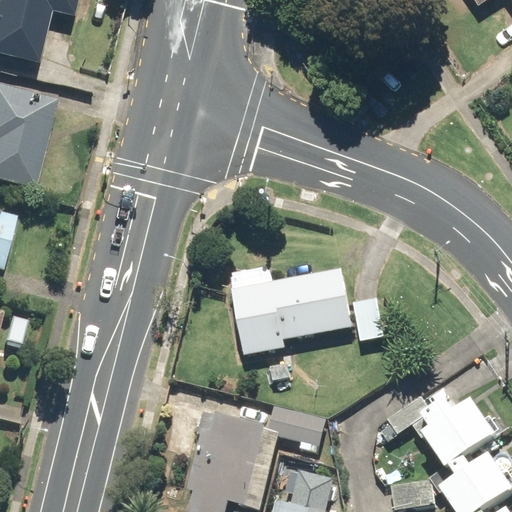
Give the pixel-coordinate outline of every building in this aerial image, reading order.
[(72,20),(77,0),(0,0),(0,56),(36,66),(49,14),(72,20)] [(511,0),(475,0),(483,10),(496,0),(511,0)] [(56,103),(0,88),(0,183),(34,192),(56,103)] [(0,273),(1,274),(15,221),(0,216),(0,273)] [(288,353),(287,345),(353,333),(342,272),(232,292),(244,361),(288,353)] [(377,299),(361,300),(362,342),(379,342),(377,299)] [(426,399),(381,428),(392,444),(417,428),(446,474),(468,460),(498,440),(474,403),(459,412),(452,401),(435,412),(426,399)] [(277,407),(271,432),(283,435),(282,440),(322,450),(329,421),(277,407)] [(228,511),(230,506),(254,511),(263,511),(282,440),(283,435),(271,432),(250,426),(251,423),(209,413),(183,511),(228,511)] [(474,470),(468,460),(446,474),(434,481),(454,511),(487,511),(511,496),(511,478),(509,474),(505,477),(492,458),(474,470)] [(290,485),(285,507),(277,505),(275,511),(330,511),(335,495),(290,485)]
